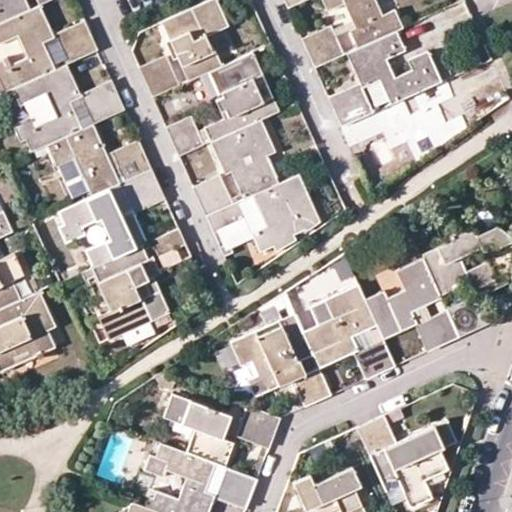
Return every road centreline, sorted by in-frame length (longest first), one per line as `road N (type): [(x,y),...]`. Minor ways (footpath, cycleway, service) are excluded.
road 1 (residential): [(264,511),(292,430),(454,354),(511,357)]
road 2 (residential): [(88,0),(203,258)]
road 3 (residential): [(265,0),(352,195)]
